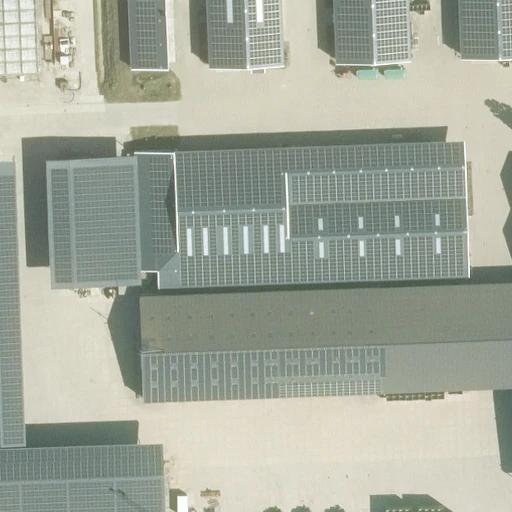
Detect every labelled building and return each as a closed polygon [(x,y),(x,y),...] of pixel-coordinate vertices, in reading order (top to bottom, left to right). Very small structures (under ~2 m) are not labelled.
[(0,0),(0,74),(38,73),(34,0),(0,0)] [(127,0),(130,67),(166,66),(163,0),(127,0)] [(511,0),(205,0),(208,65),(281,62),(278,0),(332,0),(335,60),(408,57),(406,0),(458,0),(460,55),(511,53),(511,0)] [(290,246),(173,251),(169,150),(133,151),(137,269),(157,268),(157,287),(157,293),(138,294),(141,398),(382,389),(378,279),(467,276),(463,162),(287,168),(290,246)] [(41,154),(44,280),(137,277),(137,269),(133,151),(41,154)] [(0,155),(0,439),(18,439),(10,155),(0,155)] [(378,279),(382,389),(511,383),(511,274),(467,276),(378,279)] [(18,439),(0,439),(0,511),(159,511),(157,435),(18,439)]
